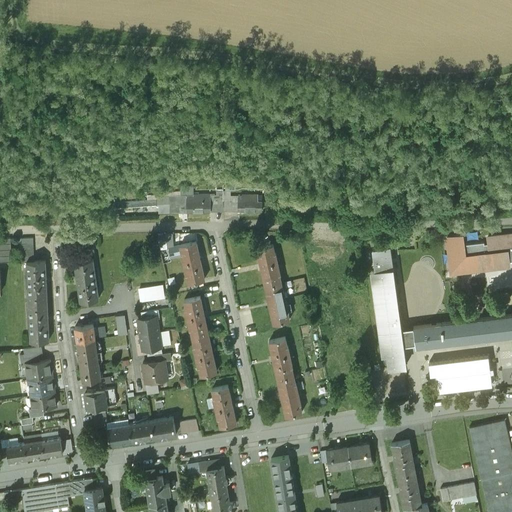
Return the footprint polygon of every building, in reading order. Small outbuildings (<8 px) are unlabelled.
[(193,185),(181,185),(181,193),(193,193),(193,185)] [(215,189),(215,194),(215,209),(237,209),(237,194),(231,194),(230,188),(215,189)] [(210,194),(186,195),(187,210),(210,210),(210,194)] [(257,194),(237,194),(237,209),(262,209),(262,200),(257,200),(257,194)] [(158,211),(187,210),(186,195),(157,195),(158,211)] [(511,235),(487,239),(488,245),(484,245),(484,243),(465,245),(463,236),(447,238),(449,254),(451,254),(452,264),(450,264),(451,274),(510,267),(509,263),(511,263),(511,235)] [(92,238),(80,240),(83,258),(95,256),(92,238)] [(196,241),(180,245),(182,254),(181,254),(186,274),(188,283),(204,279),(196,241)] [(273,244),(257,248),(265,286),(281,282),(279,274),(280,274),(275,253),(273,244)] [(511,314),(414,327),(414,326),(401,328),(389,247),(373,249),(378,286),(373,287),(382,355),(387,354),(389,368),(406,366),(403,345),(415,344),(415,347),(416,347),(416,346),(511,334),(511,314)] [(92,259),(74,261),(80,301),(98,298),(92,259)] [(34,261),(26,262),(30,339),(49,339),(45,261),(34,261)] [(281,282),(265,286),(273,323),(289,320),(288,311),(284,290),(283,290),(281,282)] [(200,296),(184,300),(186,308),(185,308),(190,329),(191,329),(192,337),(208,334),(200,296)] [(159,309),(141,311),(142,319),(157,316),(157,317),(160,316),(159,309)] [(124,315),(115,317),(118,336),(127,334),(124,315)] [(142,319),(138,319),(141,334),(159,331),(157,317),(157,316),(142,319)] [(94,324),(76,326),(78,340),(96,338),(94,324)] [(159,331),(141,334),(143,348),(147,347),(162,345),(159,331)] [(208,334),(192,337),(194,345),(194,346),(198,366),(199,366),(201,375),(217,371),(208,334)] [(285,337),(269,340),(277,378),(294,374),(292,366),(288,345),(287,345),(285,337)] [(96,338),(78,340),(79,350),(78,350),(79,355),(80,355),(81,365),(99,362),(96,338)] [(25,347),(24,347),(24,353),(25,356),(39,354),(42,353),(41,345),(25,347)] [(162,345),(147,347),(148,354),(156,353),(163,352),(162,345)] [(163,352),(156,353),(157,359),(166,358),(166,359),(172,358),(171,351),(163,352)] [(39,354),(25,356),(24,353),(20,354),(22,364),(26,363),(26,362),(40,360),(39,354)] [(40,360),(26,362),(26,363),(28,378),(52,374),(49,358),(40,360)] [(157,359),(143,361),(146,380),(166,377),(165,370),(167,366),(166,359),(166,358),(157,359)] [(99,362),(81,365),(83,380),(101,377),(99,362)] [(52,374),(28,378),(31,394),(54,390),(52,374)] [(294,374),(277,378),(286,415),(302,412),(300,403),(301,403),(296,382),(295,383),(294,374)] [(228,384),(212,388),(214,397),(213,397),(218,417),(220,426),(237,423),(228,384)] [(106,389),(85,393),(88,408),(108,405),(106,389)] [(54,390),(31,394),(33,407),(33,408),(43,406),(57,404),(54,390)] [(43,406),(33,408),(33,407),(29,408),(30,416),(33,416),(44,414),(43,406)] [(106,411),(92,413),(94,426),(108,424),(106,411)] [(173,415),(151,419),(154,437),(162,436),(162,437),(168,436),(167,435),(176,434),(173,415)] [(196,418),(180,421),(182,433),(199,430),(196,418)] [(151,419),(129,422),(129,423),(132,440),(132,441),(140,439),(140,440),(146,439),(146,438),(154,437),(151,419)] [(511,511),(511,451),(505,419),(470,427),(488,511),(511,511)] [(129,423),(107,426),(110,444),(119,443),(119,444),(124,443),(124,442),(132,440),(129,423)] [(61,436),(43,439),(45,454),(51,453),(52,454),(57,453),(56,452),(64,451),(61,436)] [(43,439),(25,442),(28,457),(34,456),(34,457),(39,456),(39,455),(45,454),(43,439)] [(409,439),(392,443),(398,475),(415,471),(409,439)] [(25,442),(7,445),(10,460),(16,459),(16,460),(21,459),(21,458),(28,457),(25,442)] [(370,442),(355,444),(356,445),(348,446),(351,465),(365,463),(365,459),(372,458),(370,442)] [(341,447),(327,449),(330,465),(337,464),(338,467),(351,465),(348,446),(341,448),(341,447)] [(288,455),(271,458),(278,496),(294,493),(288,455)] [(219,458),(200,461),(202,469),(207,469),(207,468),(221,466),(219,458)] [(221,466),(207,468),(207,469),(211,494),(228,491),(226,482),(229,482),(230,481),(230,480),(230,476),(228,475),(227,475),(225,475),(224,465),(221,466)] [(155,468),(142,471),(144,478),(145,478),(156,476),(155,468)] [(415,471),(398,475),(404,507),(410,506),(422,504),(415,471)] [(156,476),(145,478),(150,504),(167,501),(165,491),(170,491),(169,482),(164,483),(162,475),(156,476)] [(92,477),(22,488),(23,497),(25,511),(69,504),(67,494),(85,491),(85,488),(94,486),(92,477)] [(474,481),(440,488),(443,500),(476,494),(474,481)] [(94,486),(85,488),(85,491),(88,511),(97,511),(106,511),(104,501),(105,500),(105,495),(103,496),(102,485),(94,486)] [(22,488),(4,491),(5,498),(5,500),(23,497),(22,488)] [(228,491),(211,494),(213,511),(231,511),(230,506),(231,506),(231,501),(229,501),(228,491)] [(297,511),(294,493),(278,496),(280,511),(297,511)] [(380,495),(365,497),(365,498),(358,499),(360,511),(374,511),(382,511),(380,495)] [(351,500),(351,499),(337,501),(338,511),(360,511),(358,499),(351,500)] [(167,501),(150,504),(150,511),(169,511),(168,511),(167,501)] [(422,504),(410,506),(410,511),(429,511),(427,503),(422,504)]
